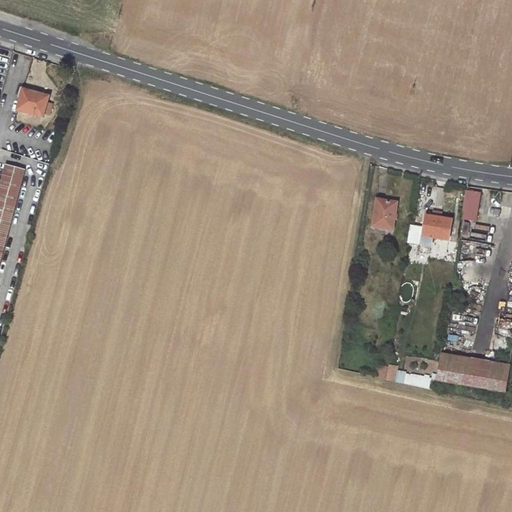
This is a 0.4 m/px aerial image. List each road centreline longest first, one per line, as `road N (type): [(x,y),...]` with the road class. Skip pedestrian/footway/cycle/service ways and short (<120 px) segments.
road 1 (secondary): [(511,176),(386,151),(0,28)]
road 2 (unknown): [(34,39),(11,137),(53,152)]
road 3 (unknown): [(484,351),(511,233)]
